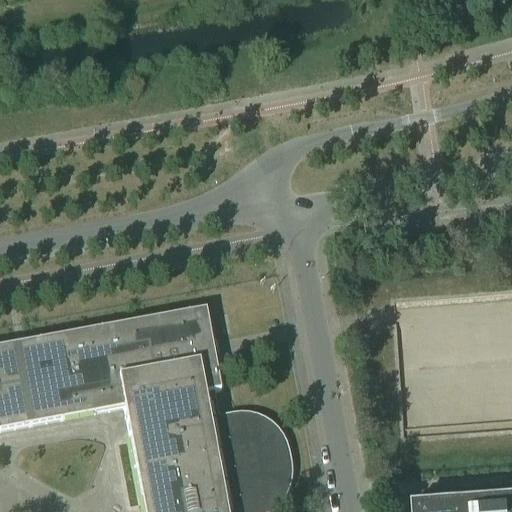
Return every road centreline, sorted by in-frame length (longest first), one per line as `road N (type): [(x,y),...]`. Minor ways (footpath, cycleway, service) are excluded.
road 1 (residential): [(511,96),(306,143),(286,154),(271,201)]
road 2 (unclassified): [(346,511),(284,237)]
road 3 (residential): [(0,251),(271,201)]
road 4 (residential): [(271,201),(293,206),(511,165)]
road 5 (unknown): [(340,486),(511,474)]
